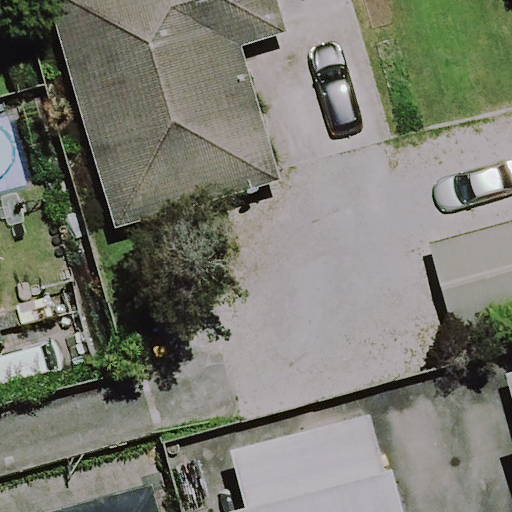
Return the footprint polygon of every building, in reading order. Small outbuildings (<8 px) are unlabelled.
[(277,181),(228,0),(40,0),(102,228),(277,181)] [(511,322),(511,235),(424,262),(448,341),(511,322)] [(511,511),(511,379),(495,384),(511,452),(511,511)] [(416,511),(416,508),(393,418),(215,462),(227,511),(416,511)] [(150,511),(146,495),(79,511),(150,511)]
